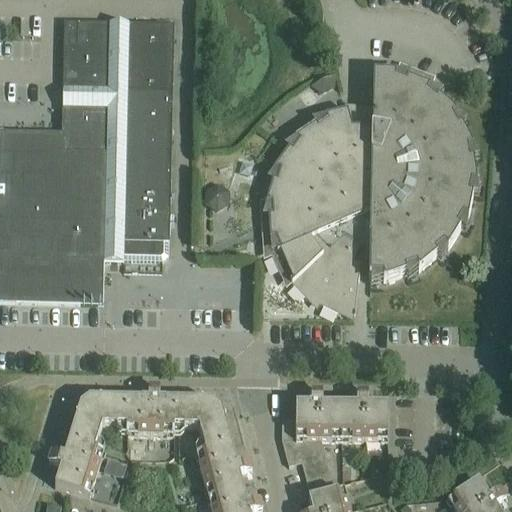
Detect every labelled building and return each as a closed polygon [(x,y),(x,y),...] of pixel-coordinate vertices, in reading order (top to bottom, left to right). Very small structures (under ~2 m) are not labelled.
[(62,87),(62,92),(68,93),(71,93),(71,103),(71,112),(62,112),(61,137),(0,135),(0,306),(91,309),(100,309),(102,309),(103,266),(114,266),(123,266),(123,264),(163,265),(168,260),(168,255),(168,246),(169,246),(174,28),(121,27),(64,26),(62,86),(62,87)] [(276,173),(267,205),(261,204),(259,204),(262,245),(263,245),(263,244),(267,243),(271,258),(280,278),(281,278),(306,304),(307,303),(339,319),(340,317),(354,319),(360,266),(352,263),(359,239),(369,241),(370,241),(369,283),(383,284),(383,285),(417,274),(418,275),(446,253),(448,253),(467,223),(468,223),(475,188),(477,188),(471,152),(473,151),(456,120),(457,118),(430,94),(435,81),(399,67),(395,78),(373,78),(372,130),(371,130),(371,132),(352,131),(347,114),(325,120),(325,121),(295,141),(296,143),(275,172),(276,173)] [(126,431),(126,440),(174,441),(174,432),(175,405),(159,404),(159,392),(149,391),(149,404),(127,404),(126,431)] [(321,445),(342,445),(342,409),(322,408),(322,395),(311,395),(311,408),(295,408),(295,425),(295,445),(321,445)] [(342,409),(342,445),(387,446),(388,409),(367,409),(367,396),(357,396),(357,409),(342,409)] [(102,430),(126,431),(127,404),(89,403),(80,410),(69,446),(95,454),(102,430)] [(175,405),(174,432),(199,432),(205,456),(231,449),(221,412),(213,405),(175,405)] [(302,467),(310,498),(333,491),(321,445),(295,445),(295,425),(282,425),(282,445),(289,471),(302,467)] [(55,491),(89,502),(103,457),(94,454),(95,454),(69,446),(64,461),(52,457),(49,467),(61,471),(55,491)] [(205,456),(196,458),(208,502),(243,493),(239,480),(252,476),(249,466),(237,470),(231,449),(205,456)] [(478,485),(447,505),(451,511),(495,511),(506,504),(500,495),(489,502),(478,485)] [(208,502),(210,511),(261,511),(259,505),(247,508),(243,493),(208,502)] [(348,511),(343,494),(308,503),(310,511),(348,511)]
